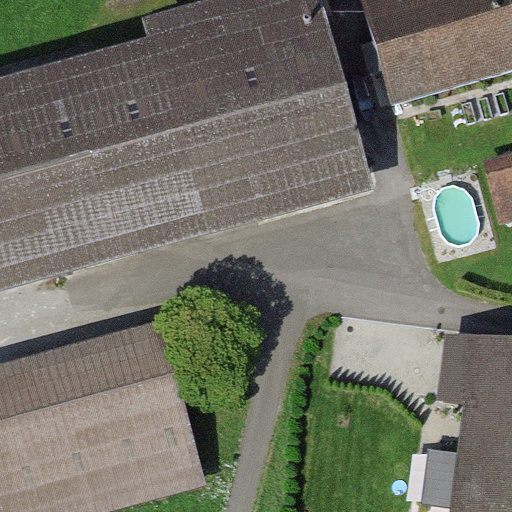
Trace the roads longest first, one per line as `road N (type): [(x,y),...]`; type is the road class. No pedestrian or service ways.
road 1 (unknown): [(379,0),(391,130),(426,309)]
road 2 (track): [(240,511),(298,290)]
